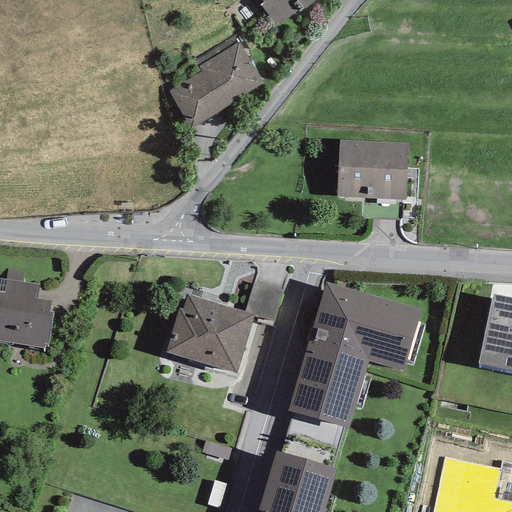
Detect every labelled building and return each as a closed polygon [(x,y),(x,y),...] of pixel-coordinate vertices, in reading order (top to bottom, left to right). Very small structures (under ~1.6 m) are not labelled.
[(261,0),(263,2),(260,5),(278,26),(303,8),(305,9),(316,0),(261,0)] [(234,35),(194,60),(201,72),(168,91),(191,129),(263,82),(234,35)] [(407,144),(339,140),(337,197),(405,200),(407,144)] [(6,280),(22,282),(23,271),(7,269),(6,280)] [(4,292),(0,291),(0,341),(43,348),(44,344),(48,345),(53,311),(49,311),(51,301),(36,299),(38,285),(22,282),(6,280),(4,292)] [(420,310),(325,282),(287,411),(348,429),(368,361),(403,371),(420,310)] [(511,370),(511,297),(493,294),(479,364),(511,370)] [(254,315),(187,295),(183,309),(179,308),(166,352),(236,374),(254,315)] [(228,460),(231,449),(206,441),(202,453),(228,460)] [(323,511),(336,469),(275,451),(257,511),(323,511)] [(511,511),(511,471),(500,469),(444,457),(432,511),(511,511)] [(500,469),(511,471),(511,462),(501,460),(500,469)] [(226,484),(214,480),(206,505),(219,509),(226,484)]
